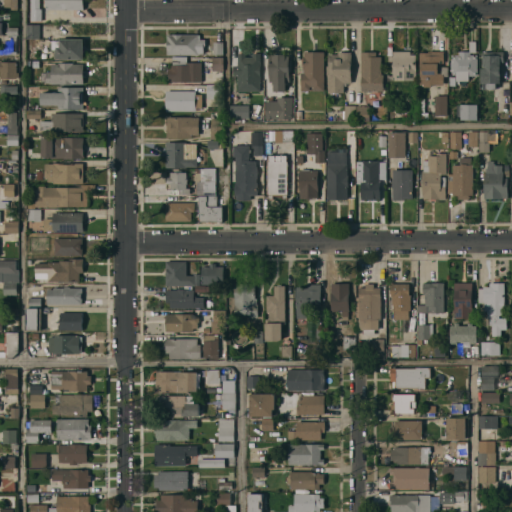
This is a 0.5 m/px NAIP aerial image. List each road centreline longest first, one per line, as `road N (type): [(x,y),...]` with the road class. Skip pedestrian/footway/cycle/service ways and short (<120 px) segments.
road 1 (tertiary): [(511,237),(124,242)]
road 2 (residential): [(511,6),(124,9)]
road 3 (residential): [(124,242),(123,511)]
road 4 (tertiary): [(124,0),(124,242)]
road 5 (residential): [(353,363),(353,511)]
